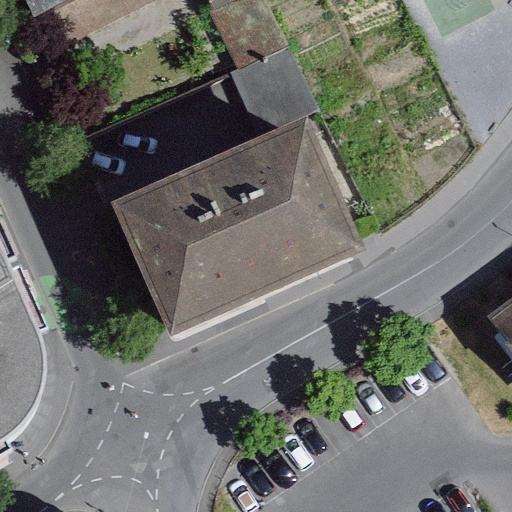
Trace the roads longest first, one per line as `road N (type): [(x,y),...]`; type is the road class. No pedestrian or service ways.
road 1 (residential): [(136,442),(195,399),(415,278),(511,199)]
road 2 (residential): [(0,152),(97,377),(136,442)]
road 3 (residential): [(136,442),(36,511)]
